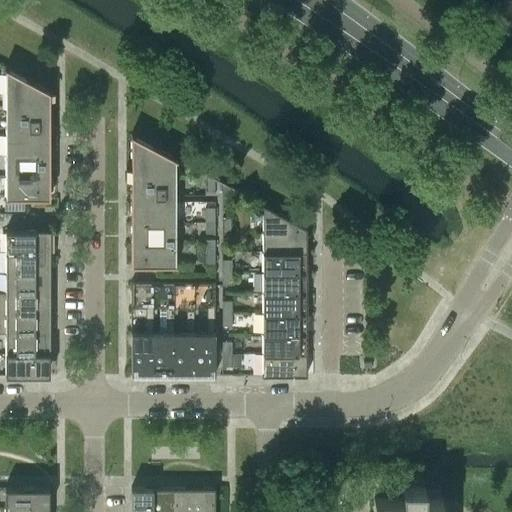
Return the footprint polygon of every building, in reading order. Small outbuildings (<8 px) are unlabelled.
[(49,90),(4,66),(4,67),(5,68),(5,135),(49,134),(49,90)] [(176,158),(130,133),(130,201),(174,201),(174,158),(176,159),(176,158)] [(49,134),(5,135),(5,155),(49,155),(49,134)] [(49,155),(5,155),(5,175),(49,175),(49,155)] [(204,190),(214,191),(214,179),(204,174),(204,190)] [(49,175),(5,175),(5,196),(4,196),(4,197),(49,197),(49,175)] [(231,188),(221,183),(221,203),(231,203),(231,188)] [(174,201),(130,201),(130,222),(174,222),(174,201)] [(306,227),(261,203),(260,204),(262,205),(262,250),(306,250),(306,227)] [(204,207),(204,220),(214,220),(214,207),(204,207)] [(231,216),(221,216),(221,229),(231,229),(231,216)] [(214,220),(204,220),(205,233),(214,233),(214,220)] [(174,222),(130,222),(130,242),(174,242),(174,222)] [(5,229),(5,251),(49,251),(49,229),(5,229)] [(231,229),(221,229),(221,241),(231,241),(231,229)] [(205,238),(205,242),(205,251),(214,251),(214,238),(205,238)] [(174,242),(130,242),(130,264),(175,264),(175,263),(174,263),(174,242)] [(306,250),(262,250),(262,271),(306,271),(306,250)] [(49,251),(5,251),(5,271),(49,271),(49,251)] [(214,251),(205,251),(205,264),(214,264),(214,251)] [(231,259),(221,259),(221,271),(231,271),(231,259)] [(49,271),(5,271),(5,291),(49,292),(49,271)] [(231,271),(221,271),(221,284),(231,284),(231,271)] [(306,271),(262,271),(262,292),(306,292),(306,271)] [(151,281),(130,281),(130,307),(143,307),(143,330),(130,330),(130,371),(139,371),(139,374),(151,374),(151,330),(151,307),(151,281)] [(172,281),(151,281),(151,307),(164,307),(164,330),(151,330),(151,374),(172,374),(172,330),(172,307),(172,281)] [(193,281),(172,281),(172,307),(185,307),(185,330),(172,330),(172,374),(193,374),(193,330),(193,307),(193,281)] [(206,330),(193,330),(193,374),(214,374),(214,281),(193,281),(193,307),(206,307),(206,330)] [(49,292),(5,291),(0,291),(0,311),(49,312),(49,292)] [(306,292),(262,292),(262,312),(306,312),(306,292)] [(231,300),(221,300),(221,325),(231,325),(231,300)] [(49,312),(0,311),(0,332),(5,332),(49,332),(49,312)] [(306,312),(262,312),(262,333),(306,332),(306,312)] [(49,332),(5,332),(5,353),(49,353),(49,332)] [(306,332),(262,333),(262,353),(306,353),(306,332)] [(231,340),(221,340),(221,366),(231,366),(231,340)] [(49,353),(5,353),(5,374),(49,374),(49,353)] [(306,353),(262,353),(262,373),(261,373),(261,374),(306,374),(306,353)] [(49,486),(33,486),(33,484),(22,484),(22,486),(4,486),(4,507),(49,507),(49,486)] [(151,511),(151,486),(130,486),(130,511),(151,511)] [(172,511),(172,486),(151,486),(151,511),(172,511)] [(193,511),(193,486),(172,486),(172,511),(193,511)] [(214,511),(214,486),(193,486),(193,511),(214,511)] [(441,511),(441,497),(424,497),(424,486),(415,486),(397,486),(397,497),(373,497),(373,499),(372,511),(441,511)]
